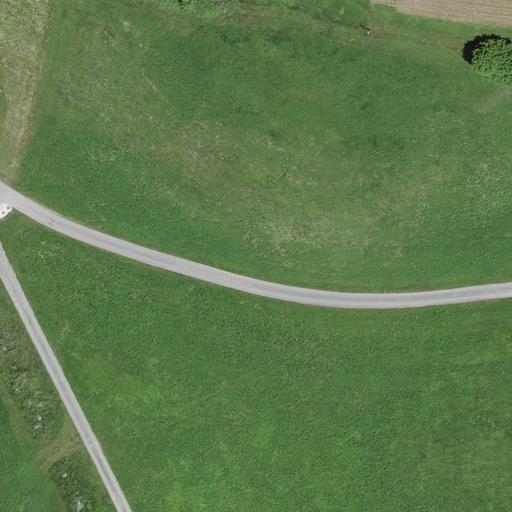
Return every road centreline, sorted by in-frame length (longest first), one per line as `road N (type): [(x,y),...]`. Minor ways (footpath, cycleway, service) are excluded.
road 1 (unclassified): [(0,190),(130,252),(295,295),(353,301),(511,291)]
road 2 (track): [(0,262),(125,511)]
